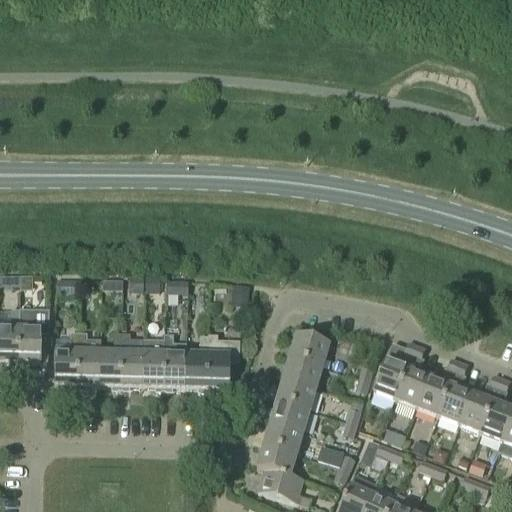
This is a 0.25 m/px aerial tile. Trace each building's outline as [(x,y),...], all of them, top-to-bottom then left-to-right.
[(147,279),(147,294),(161,294),(161,279),(147,279)] [(145,282),(131,281),(131,293),(145,294),(145,282)] [(79,285),(56,285),(55,299),(78,299),(79,285)] [(102,285),(102,295),(111,295),(112,285),(102,285)] [(187,286),(168,286),(168,300),(187,300),(187,286)] [(233,291),(231,308),(245,310),(247,293),(233,291)] [(0,332),(0,367),(11,368),(14,371),(17,371),(18,336),(19,315),(10,315),(10,333),(0,332)] [(18,336),(17,371),(21,371),(24,368),(40,369),(40,368),(47,368),(48,340),(48,316),(27,315),(19,315),(18,336)] [(77,395),(78,338),(69,338),(69,357),(54,356),(54,389),(54,391),(70,392),(73,395),(77,395)] [(78,338),(77,395),(80,395),(83,392),(98,392),(100,357),(100,346),(86,345),(86,339),(78,338)] [(112,358),(100,357),(98,392),(113,393),(116,396),(119,396),(121,339),(112,339),(112,358)] [(129,340),(121,339),(119,396),(123,396),(126,393),(142,393),(142,358),(143,345),(129,345),(129,340)] [(185,359),(186,349),(172,349),(173,341),(164,341),(164,346),(164,352),(163,397),(166,397),(169,394),(185,394),(185,359)] [(185,359),(185,394),(199,395),(202,398),(206,398),(208,342),(199,341),(198,360),(185,359)] [(295,341),(289,363),(322,373),(328,351),(295,341)] [(208,342),(206,398),(209,398),(212,395),(229,395),(230,366),(237,367),(238,348),(216,347),(216,342),(208,342)] [(164,346),(143,345),(142,358),(142,393),(156,394),(159,397),(163,397),(164,352),(164,346)] [(339,345),(334,360),(351,365),(356,350),(339,345)] [(406,374),(410,364),(415,351),(407,348),(403,360),(401,359),(396,370),(385,366),(372,398),(394,407),(406,374)] [(407,374),(406,374),(394,407),(415,415),(428,382),(416,378),(420,367),(424,355),(415,351),(410,364),(411,364),(407,374)] [(322,373),(289,363),(282,385),(315,395),(322,373)] [(428,382),(415,415),(436,423),(458,367),(450,365),(445,377),(444,376),(439,387),(428,382)] [(458,367),(436,423),(458,432),(470,399),(459,395),(463,384),(462,383),(467,371),(458,367)] [(362,372),(359,384),(368,387),(372,374),(362,372)] [(470,399),(458,432),(479,440),(500,384),(492,381),(488,393),(487,393),(482,404),(470,399)] [(368,387),(359,384),(355,397),(364,400),(368,387)] [(500,384),(479,440),(500,448),(511,416),(511,415),(501,411),(505,400),(509,388),(500,384)] [(282,385),(275,407),(309,417),(315,395),(282,385)] [(275,407),(269,430),(302,439),(309,417),(275,407)] [(349,414),(345,427),(356,431),(360,417),(349,414)] [(511,416),(500,448),(496,458),(511,463),(511,416)] [(356,431),(345,427),(341,441),(352,444),(356,431)] [(302,439),(269,430),(262,452),(296,462),(302,439)] [(413,445),(410,455),(422,460),(425,450),(413,445)] [(388,465),(393,455),(379,449),(374,460),(388,465)] [(296,462),(262,452),(256,474),(263,476),(289,484),(290,481),(296,462)] [(432,465),(443,469),(447,458),(436,453),(432,465)] [(404,459),(393,455),(388,465),(400,470),(404,459)] [(344,460),(338,473),(349,478),(355,465),(344,460)] [(460,461),(457,468),(465,471),(468,464),(460,461)] [(474,464),(469,476),(481,481),(486,469),(474,464)] [(430,482),(435,471),(421,466),(417,476),(430,482)] [(435,471),(430,482),(443,487),(447,476),(435,471)] [(349,478),(338,473),(332,485),(343,490),(349,478)] [(289,484),(263,476),(257,498),(304,511),(307,511),(310,504),(298,500),(302,485),(290,481),(289,484)] [(354,481),(350,491),(340,511),(366,511),(372,501),(377,491),(354,481)] [(473,497),(476,488),(464,483),(461,492),(473,497)] [(476,488),(473,497),(485,502),(489,493),(476,488)] [(392,510),(391,511),(416,511),(417,509),(396,500),(392,510)] [(372,501),(366,511),(391,511),(392,510),(372,501)]
